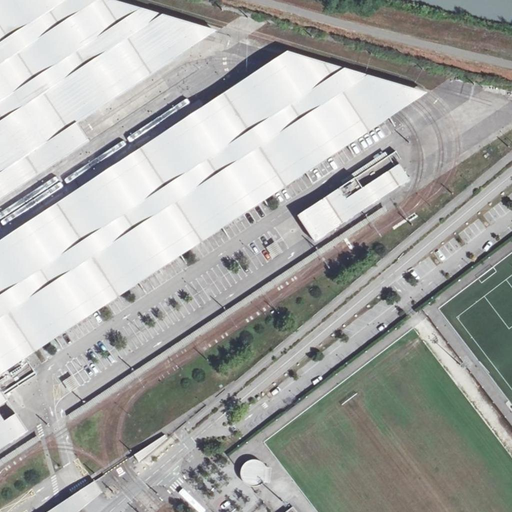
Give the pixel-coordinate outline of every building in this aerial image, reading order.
[(0,0),(0,198),(90,139),(84,129),(78,121),(209,36),(217,30),(115,0),(0,0)] [(288,59),(286,65),(273,61),(265,67),(260,71),(0,241),(0,448),(29,430),(17,412),(4,421),(0,414),(0,405),(9,399),(6,394),(20,385),(19,383),(35,372),(25,356),(383,122),(391,116),(393,107),(398,92),(400,85),(290,52),(288,59)] [(397,165),(390,155),(298,215),(316,241),(410,178),(400,163),(397,165)] [(168,436),(166,433),(135,454),(140,460),(168,436)] [(242,467),(241,471),(241,475),(241,478),(243,482),(247,485),(252,487),(256,487),(260,486),(264,484),(271,484),(272,468),(267,467),(265,465),(261,462),(258,461),(253,460),(248,462),(244,464),(242,467)] [(59,504),(46,511),(75,511),(90,500),(99,492),(93,483),(82,491),(60,505),(59,504)]
